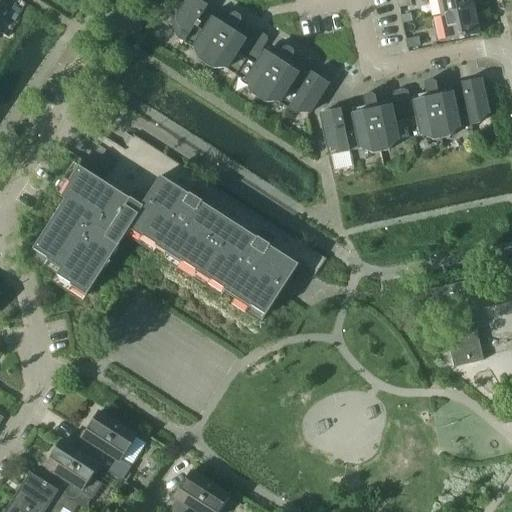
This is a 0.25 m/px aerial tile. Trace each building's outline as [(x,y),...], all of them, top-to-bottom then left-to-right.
[(207,6),(197,0),(187,0),(184,4),(178,0),(169,0),(164,9),(177,16),(171,25),(172,26),(176,37),(185,43),(207,8),(206,7),(207,6)] [(396,0),(398,8),(411,5),(409,0),(396,0)] [(437,0),(441,16),(473,9),(471,0),(437,0)] [(205,65),(228,28),(209,16),(210,14),(209,9),(207,8),(185,43),(194,49),(198,60),(205,65)] [(473,9),(441,16),(446,40),(478,33),(473,9)] [(262,34),(258,31),(254,32),(247,43),(244,41),(245,39),(228,28),(205,65),(212,69),(225,68),(236,76),(262,34)] [(267,41),(266,36),(262,34),(236,76),(247,83),(251,94),(258,98),(281,62),(265,52),(263,54),(260,51),(267,41)] [(418,37),(405,40),(407,49),(420,46),(418,37)] [(286,108),(309,73),(307,72),(302,73),(300,77),(296,75),(298,73),(281,62),(258,98),(265,103),(277,102),(286,108)] [(308,113),(328,83),(311,73),(310,74),(309,73),(286,108),(295,114),(307,113),(308,113)] [(486,114),(488,114),(480,79),(461,83),(461,85),(459,85),(468,126),(479,124),(486,114)] [(458,128),(468,126),(459,85),(458,86),(455,89),(456,94),(452,95),(451,93),(432,97),(441,139),(450,137),(458,128)] [(441,139),(432,97),(414,101),(414,103),(410,104),(407,91),(404,89),(399,90),(409,138),(422,136),(433,141),(441,139)] [(396,141),(409,138),(399,90),(394,91),(392,95),(394,107),(391,108),(390,106),(371,110),(380,152),(389,150),(396,141)] [(350,151),(341,110),(340,111),(340,109),(321,113),(328,148),(329,148),(340,153),(350,151)] [(380,152),(371,110),(352,114),(353,116),(348,117),(347,112),(344,110),(341,110),(350,151),(361,149),(372,154),(380,152)] [(131,197),(96,175),(80,164),(60,194),(66,198),(33,250),(61,268),(56,276),(86,295),(128,229),(264,317),(280,294),(303,258),(301,257),(298,262),(271,245),(276,238),(263,230),(258,237),(203,201),(208,194),(195,186),(190,193),(162,174),(147,197),(136,190),(131,197)] [(511,258),(503,261),(506,276),(511,274),(511,258)] [(425,291),(432,320),(461,314),(466,334),(446,338),(453,368),(483,361),(472,311),(510,303),(504,273),(425,291)] [(98,467),(121,482),(128,471),(119,465),(136,437),(98,412),(96,414),(99,416),(92,428),(89,425),(81,437),(85,440),(77,451),(76,452),(98,466),(98,467)] [(38,480),(79,505),(78,506),(84,510),(101,485),(91,478),(98,467),(98,466),(76,452),(77,451),(58,439),(57,441),(62,444),(54,455),(52,453),(43,466),(42,465),(41,466),(46,469),(39,480),(38,480)] [(190,471),(189,474),(181,485),(173,497),(177,500),(168,511),(219,511),(229,497),(190,471)] [(38,480),(39,480),(29,474),(28,476),(31,478),(24,489),(18,486),(18,487),(20,488),(13,499),(34,511),(59,511),(62,509),(67,511),(73,511),(78,506),(79,505),(38,480)] [(34,511),(13,499),(12,499),(16,502),(9,511),(3,511),(2,511),(1,511),(34,511)]
